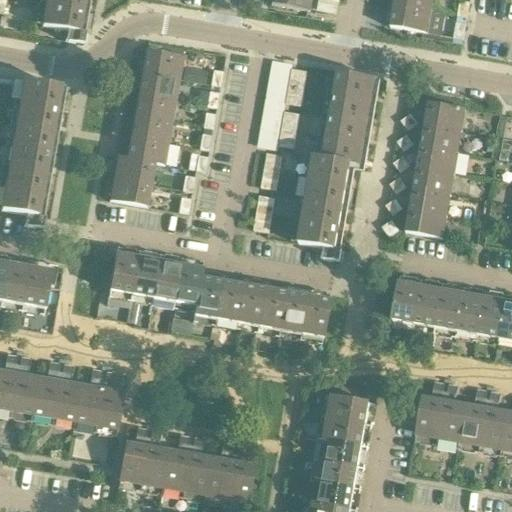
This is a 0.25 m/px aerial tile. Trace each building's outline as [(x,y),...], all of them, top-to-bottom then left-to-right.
[(81,13),(82,0),(44,0),(43,7),(81,13)] [(306,13),(308,0),(269,0),(269,7),(306,13)] [(429,14),(432,0),(393,0),(392,8),(429,14)] [(467,10),(467,5),(458,3),(455,19),(464,20),(467,10)] [(77,34),(81,13),(43,7),(39,28),(65,33),(63,44),(81,47),(83,35),(77,34)] [(426,36),(429,14),(392,8),(388,30),(426,36)] [(461,41),(464,27),(455,25),(452,39),(461,41)] [(146,53),(142,75),(179,81),(183,60),(146,53)] [(220,90),(223,75),(214,73),(211,89),(220,90)] [(293,73),(291,81),(306,84),(308,75),(293,73)] [(175,103),(179,81),(142,75),(138,96),(175,103)] [(339,75),(335,97),(373,104),(377,81),(339,75)] [(306,84),(291,81),(290,90),(305,93),(306,84)] [(23,83),(19,104),(57,111),(61,90),(23,83)] [(303,101),(305,93),(290,90),(288,98),(303,101)] [(217,112),(219,97),(210,95),(208,110),(217,112)] [(172,125),(175,103),(138,96),(134,118),(172,125)] [(369,125),(373,104),(335,97),(332,119),(369,125)] [(301,110),(303,101),(288,98),(287,107),(301,110)] [(53,133),(57,111),(19,104),(16,126),(53,133)] [(427,104),(423,126),(461,133),(465,111),(427,104)] [(285,115),(284,124),(299,127),(300,118),(285,115)] [(399,122),(400,123),(406,132),(416,125),(409,115),(399,122)] [(215,118),(206,117),(204,131),(213,133),(215,118)] [(168,146),(172,125),(134,118),(130,140),(168,146)] [(365,147),(369,125),(332,119),(328,140),(365,147)] [(297,135),(299,127),(284,124),(282,132),(297,135)] [(49,154),(53,133),(16,126),(12,148),(49,154)] [(457,154),(461,133),(423,126),(420,148),(457,154)] [(296,143),(297,135),(282,132),(280,141),(296,143)] [(209,154),(212,139),(203,137),(200,152),(209,154)] [(396,143),(396,144),(402,153),(412,146),(406,137),(396,143)] [(164,168),(168,146),(130,140),(127,160),(118,159),(118,160),(155,166),(164,168)] [(361,169),(365,147),(328,140),(324,161),(351,166),(351,167),(361,169)] [(294,152),(296,143),(280,141),(279,149),(294,152)] [(45,176),(49,154),(12,148),(8,169),(45,176)] [(454,176),(457,154),(420,148),(416,169),(454,176)] [(268,157),(266,165),(282,168),(283,160),(268,157)] [(402,158),(393,165),(399,174),(409,167),(402,158)] [(205,175),(208,161),(199,159),(196,174),(205,175)] [(347,188),(351,167),(351,166),(324,161),(314,159),(310,181),(347,188)] [(151,189),(155,166),(118,160),(114,182),(151,189)] [(280,177),(282,168),(266,165),(265,174),(280,177)] [(41,197),(45,176),(8,169),(4,191),(41,197)] [(450,198),(454,176),(416,169),(412,191),(450,198)] [(279,185),(280,177),(265,174),(263,183),(279,185)] [(192,195),(195,181),(185,179),(183,194),(190,195),(192,195)] [(399,180),(389,187),(395,195),(405,188),(399,180)] [(344,210),(347,188),(310,181),(307,203),(344,210)] [(147,210),(151,189),(114,182),(110,204),(147,210)] [(277,194),(279,185),(263,183),(262,191),(277,194)] [(38,218),(41,197),(4,191),(0,213),(26,218),(24,229),(42,232),(45,220),(38,218)] [(446,220),(450,198),(412,191),(408,213),(446,220)] [(260,199),(259,208),(274,210),(276,202),(260,199)] [(188,218),(191,202),(181,201),(179,216),(188,218)] [(395,201),(385,207),(385,208),(391,217),(401,210),(395,201)] [(340,231),(344,210),(307,203),(303,224),(340,231)] [(273,219),(274,210),(259,208),(257,216),(273,219)] [(442,241),(446,220),(408,213),(405,234),(442,241)] [(271,228),(273,219),(257,216),(256,225),(271,228)] [(392,222),(381,230),(387,239),(398,231),(392,222)] [(336,251),(340,231),(303,224),(299,246),(324,251),(322,262),(341,265),(343,252),(336,251)] [(270,236),(271,228),(256,225),(254,233),(270,236)] [(122,302),(130,303),(138,260),(116,256),(109,294),(123,296),(122,302)] [(140,299),(152,302),(159,263),(138,260),(130,303),(139,305),(140,299)] [(22,314),(30,265),(9,261),(8,267),(6,279),(1,304),(5,305),(7,313),(16,315),(18,313),(22,314)] [(165,309),(172,310),(180,267),(159,263),(152,302),(166,304),(165,309)] [(58,270),(30,265),(22,314),(26,314),(26,316),(34,318),(36,310),(45,312),(49,291),(59,293),(62,280),(56,279),(58,270)] [(196,309),(199,293),(201,281),(203,271),(180,267),(172,310),(181,312),(182,306),(196,309)] [(206,326),(214,328),(222,285),(201,281),(199,293),(196,309),(194,319),(207,321),(206,326)] [(224,324),(237,326),(243,289),(222,285),(214,328),(223,329),(224,324)] [(404,331),(411,332),(419,289),(397,285),(391,322),(405,325),(404,331)] [(249,334),(256,335),(264,292),(243,289),(237,326),(250,329),(249,334)] [(421,328),(434,330),(440,292),(419,289),(411,332),(420,334),(421,328)] [(266,331),(279,334),(286,296),(264,292),(256,335),(265,337),(266,331)] [(447,338),(454,339),(462,296),(440,292),(434,330),(448,332),(447,338)] [(291,341),(300,343),(307,300),(286,296),(279,334),(292,336),(291,341)] [(464,335),(476,337),(483,300),(462,296),(454,339),(463,341),(464,335)] [(309,339),(323,341),(330,304),(307,300),(300,343),(308,344),(309,339)] [(489,345),(497,347),(504,303),(483,300),(476,337),(490,340),(489,345)] [(511,343),(511,304),(504,303),(497,347),(505,348),(506,342),(511,343)] [(181,335),(184,323),(174,321),(172,333),(181,335)] [(194,325),(184,323),(181,335),(191,337),(194,325)] [(0,412),(30,418),(37,380),(28,378),(31,361),(27,360),(28,355),(12,353),(11,358),(7,357),(4,374),(0,373),(0,412)] [(73,426),(80,387),(70,386),(73,369),(69,368),(70,363),(55,360),(54,365),(50,365),(47,381),(37,380),(30,418),(73,426)] [(89,389),(80,387),(73,426),(118,434),(124,395),(113,393),(116,376),(112,376),(113,370),(97,368),(96,373),(92,372),(89,389)] [(415,438),(456,445),(463,407),(454,405),(457,388),(453,387),(454,383),(438,380),(437,385),(433,384),(431,401),(421,400),(415,438)] [(472,408),(463,407),(456,445),(499,453),(506,414),(496,412),(499,395),(495,394),(496,390),(480,387),(480,392),(475,391),(472,408)] [(370,406),(332,399),(330,412),(325,411),(323,420),(366,427),(370,406)] [(511,415),(506,414),(499,453),(511,454),(511,415)] [(366,427),(323,420),(322,428),(327,429),(325,443),(362,449),(366,427)] [(161,492),(167,453),(158,451),(161,434),(157,433),(158,429),(142,426),(141,430),(137,430),(134,447),(125,445),(118,484),(161,492)] [(204,499),(210,460),(200,459),(203,442),(200,441),(200,437),(185,434),(184,438),(180,437),(177,454),(167,453),(161,492),(204,499)] [(219,462),(210,460),(204,499),(248,507),(255,468),(243,466),(246,449),(242,448),(243,444),(227,441),(226,446),(222,445),(219,462)] [(362,449),(325,443),(322,456),(317,455),(316,463),(358,470),(362,449)] [(358,470),(316,463),(314,471),(319,472),(317,485),(354,491),(358,470)] [(350,511),(354,491),(317,485),(315,498),(310,497),(308,506),(345,511),(350,511)]
